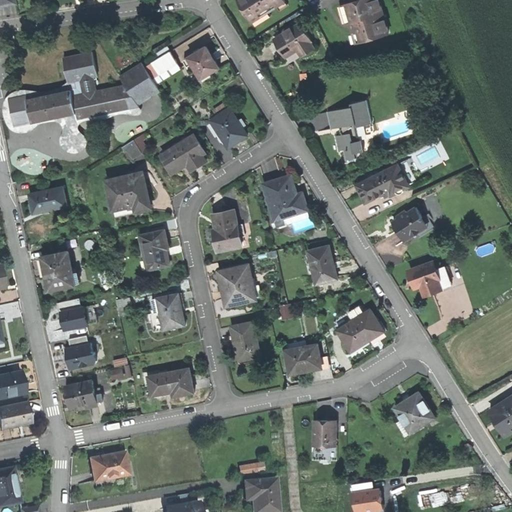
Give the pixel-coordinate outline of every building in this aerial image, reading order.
[(238,0),(255,26),(288,5),(284,0),(238,0)] [(379,0),(358,0),(345,4),(348,13),(349,13),(352,21),(355,20),(356,26),(358,32),(361,41),(389,33),(379,0)] [(346,23),(352,21),(349,13),(348,13),(345,4),(341,5),(346,23)] [(280,46),(285,53),(291,49),(294,53),(298,50),(302,56),(315,47),(311,41),(312,40),(300,23),(293,28),(283,34),(275,39),(280,46)] [(282,31),(283,34),(293,28),(291,25),(282,31)] [(156,52),(160,58),(172,51),(168,45),(156,52)] [(208,45),(184,60),(188,66),(193,63),(202,78),(204,78),(206,81),(214,76),(212,73),(221,67),(215,57),(208,45)] [(287,57),(294,53),(291,49),(285,53),(287,57)] [(146,67),(153,78),(179,62),(172,51),(160,58),(146,67)] [(69,83),(77,81),(94,78),(98,77),(93,52),(64,58),(69,83)] [(139,106),(138,103),(160,90),(156,83),(153,78),(146,67),(143,62),(121,76),(127,85),(125,85),(130,108),(139,106)] [(182,68),(179,62),(153,78),(156,83),(182,68)] [(70,88),(71,90),(72,90),(73,96),(97,91),(94,78),(77,81),(78,84),(78,87),(70,88)] [(77,81),(69,83),(64,86),(58,88),(52,90),(43,91),(37,91),(32,90),(25,89),(20,90),(15,91),(12,93),(8,96),(6,99),(4,107),(4,114),(6,118),(7,121),(8,124),(12,129),(16,131),(22,133),(26,133),(34,129),(39,125),(44,122),(52,121),(58,121),(62,124),(64,127),(64,130),(61,136),(61,140),(62,145),(65,149),(69,152),(75,153),(81,152),(86,148),(87,144),(87,139),(86,135),(82,132),(79,130),(78,128),(80,124),(83,121),(86,120),(89,119),(97,120),(104,119),(110,117),(115,115),(120,113),(125,113),(130,114),(135,115),(141,115),(143,113),(142,110),(140,106),(139,106),(130,108),(78,119),(77,112),(64,114),(64,118),(59,119),(58,115),(33,121),(33,124),(15,128),(13,118),(10,102),(9,98),(18,96),(27,94),(28,99),(71,90),(70,88),(78,87),(78,84),(77,81)] [(97,91),(73,96),(77,112),(78,119),(130,108),(125,85),(97,91)] [(30,109),(33,121),(58,115),(64,114),(77,112),(73,96),(72,90),(71,90),(28,99),(30,109)] [(33,121),(28,99),(27,94),(18,96),(9,98),(10,102),(13,118),(15,128),(33,124),(33,121)] [(328,111),(332,128),(343,126),(344,129),(341,130),(341,132),(342,135),(337,136),(340,150),(345,149),(347,159),(358,157),(357,152),(365,151),(363,139),(360,140),(358,128),(356,129),(356,126),(373,123),(368,99),(352,103),(353,106),(328,111)] [(303,104),(305,115),(314,113),(311,102),(303,104)] [(224,138),(230,147),(239,141),(249,135),(232,108),(213,119),(224,138)] [(221,140),(224,138),(213,119),(209,121),(221,140)] [(163,154),(174,172),(188,163),(193,170),(201,165),(208,161),(204,154),(207,152),(196,133),(163,154)] [(140,136),(135,139),(142,152),(148,148),(144,142),(140,136)] [(129,149),(134,158),(143,152),(142,152),(135,139),(126,145),(129,149)] [(400,163),(391,168),(395,176),(404,171),(400,163)] [(362,192),(367,202),(385,193),(390,190),(400,185),(395,176),(391,168),(358,184),(362,192)] [(409,182),(404,171),(395,176),(400,185),(390,190),(392,194),(393,196),(399,192),(402,194),(405,193),(405,189),(409,187),(407,184),(409,182)] [(144,172),(108,180),(116,217),(150,209),(148,202),(151,202),(148,188),(144,172)] [(292,175),(264,183),(275,220),(285,217),(309,210),(303,192),(298,194),(296,188),(292,175)] [(32,204),(34,213),(68,205),(64,186),(30,193),(32,204)] [(400,232),(406,241),(418,233),(426,228),(421,220),(424,217),(417,207),(410,212),(408,209),(400,215),(402,219),(395,223),(400,232)] [(216,240),(219,250),(243,245),(241,236),(238,224),(235,209),(214,213),(217,228),(214,229),(216,240)] [(311,217),(309,210),(285,217),(287,224),(311,217)] [(428,215),(424,217),(429,226),(426,228),(418,233),(420,236),(435,226),(428,215)] [(287,224),(285,217),(275,220),(278,227),(287,224)] [(429,226),(424,217),(421,220),(426,228),(429,226)] [(165,229),(141,235),(148,268),(170,263),(166,248),(170,247),(168,238),(165,229)] [(330,245),(310,250),(318,282),(338,277),(334,262),(330,245)] [(50,289),(76,283),(75,280),(73,269),(69,250),(43,256),(47,273),(50,289)] [(435,260),(413,268),(417,278),(420,277),(423,285),(426,294),(444,288),(439,277),(441,276),(438,268),(435,260)] [(224,285),(227,299),(244,296),(245,301),(258,298),(251,264),(221,270),(224,285)] [(446,266),(438,268),(441,276),(449,273),(446,266)] [(160,309),(164,329),(186,324),(184,313),(182,305),(179,305),(177,293),(158,297),(160,309)] [(117,298),(119,306),(124,305),(131,304),(130,296),(117,298)] [(64,329),(91,325),(88,303),(82,304),(81,297),(60,300),(64,329)] [(154,311),(160,309),(158,297),(152,298),(154,311)] [(361,304),(350,311),(353,316),(364,309),(361,304)] [(339,329),(353,350),(363,344),(372,338),(371,336),(384,328),(372,308),(339,329)] [(254,321),(232,325),(236,344),(239,360),(262,355),(254,321)] [(92,335),(64,341),(71,368),(98,362),(92,335)] [(288,348),(291,368),(299,367),(308,365),(309,369),(324,366),(319,342),(288,348)] [(114,359),(115,366),(129,363),(128,356),(114,359)] [(149,375),(153,396),(163,394),(173,392),(174,396),(195,392),(190,367),(149,375)] [(112,370),(114,378),(124,376),(122,368),(112,370)] [(0,375),(0,397),(25,392),(23,381),(21,371),(0,375)] [(68,396),(70,406),(76,405),(77,409),(99,405),(98,401),(103,400),(101,391),(96,392),(93,380),(66,386),(68,396)] [(410,430),(412,432),(436,417),(422,394),(412,400),(407,403),(406,401),(396,407),(403,419),(410,430)] [(498,422),(507,435),(511,431),(511,397),(491,411),(498,422)] [(0,406),(0,420),(2,428),(10,426),(19,424),(20,427),(33,424),(31,413),(33,412),(32,410),(30,410),(28,400),(0,406)] [(405,433),(410,430),(403,419),(398,422),(405,433)] [(316,444),(336,444),(336,431),(336,423),(336,420),(326,420),(316,420),(316,444)] [(89,458),(93,481),(128,474),(124,452),(105,455),(89,458)] [(240,466),(241,473),(256,471),(254,463),(240,466)] [(14,467),(0,470),(0,506),(21,502),(17,482),(14,467)] [(275,478),(244,481),(245,489),(246,499),(257,498),(258,511),(278,510),(275,478)] [(384,508),(382,487),(355,490),(357,510),(384,508)] [(444,489),(431,493),(435,506),(448,501),(444,489)] [(167,511),(199,511),(197,501),(167,507),(167,511)]
